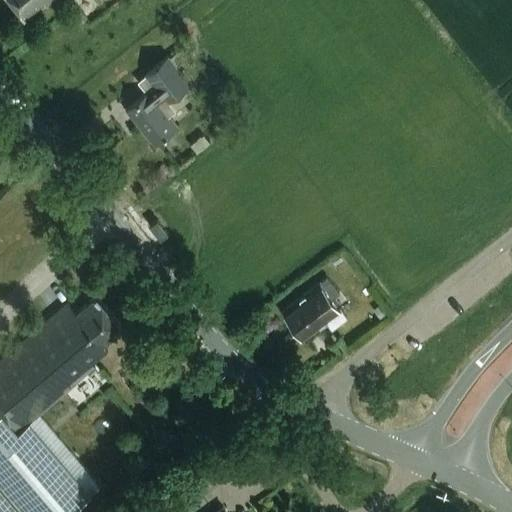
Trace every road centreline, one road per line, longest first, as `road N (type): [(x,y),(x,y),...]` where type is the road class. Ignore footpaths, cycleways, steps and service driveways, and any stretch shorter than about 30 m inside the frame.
road 1 (tertiary): [(320,420),(235,368),(72,167),(0,100)]
road 2 (unclassified): [(511,239),(349,370),(320,420)]
road 3 (trunk): [(511,331),(480,362),(413,459)]
